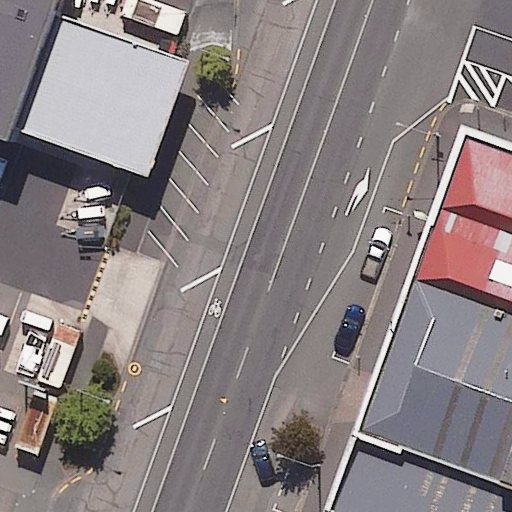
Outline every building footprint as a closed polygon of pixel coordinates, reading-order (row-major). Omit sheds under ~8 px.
[(64,0),(0,0),(0,146),(10,150),(19,127),(60,12),(64,0)] [(200,62),(60,12),(19,127),(158,177),(200,62)] [(511,511),(511,150),(465,134),(417,270),(330,511),(511,511)] [(0,357),(23,294),(0,285),(0,357)] [(96,316),(38,295),(10,370),(68,391),(96,316)]
